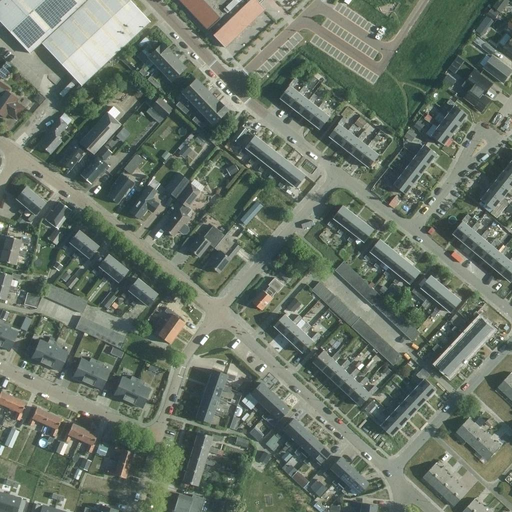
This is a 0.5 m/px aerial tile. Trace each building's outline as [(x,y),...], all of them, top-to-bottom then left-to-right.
[(130,0),(0,0),(0,21),(30,54),(42,43),(82,85),(150,20),(130,0)] [(178,0),(193,15),(197,19),(224,48),(250,23),(248,22),(252,19),(253,20),(265,9),(258,3),(261,0),(274,0),(178,0)] [(498,0),(493,7),(501,13),(510,1),(507,0),(498,0)] [(503,48),(511,54),(511,22),(510,21),(503,30),(511,37),(503,48)] [(475,31),(481,35),(486,29),(480,25),(475,31)] [(140,47),(148,40),(145,37),(137,44),(140,47)] [(481,48),(491,55),(495,50),(485,42),(481,48)] [(156,65),(170,52),(162,43),(148,57),(156,65)] [(163,73),(177,60),(170,52),(156,65),(163,73)] [(455,73),(464,61),(458,56),(449,68),(455,73)] [(511,71),(511,70),(493,56),(484,68),(503,83),(511,71)] [(177,60),(163,73),(171,81),(185,68),(177,60)] [(8,61),(0,70),(0,73),(5,78),(14,67),(8,61)] [(474,70),(465,81),(462,86),(469,92),(464,98),(475,107),(474,108),(481,113),(491,100),(484,95),(493,84),(474,70)] [(443,81),(451,87),(456,81),(448,75),(443,81)] [(189,100),(203,87),(195,79),(182,93),(189,100)] [(281,99),(290,107),(300,94),(299,93),(293,88),(298,82),(294,79),(289,86),(290,87),(281,99)] [(10,90),(0,83),(0,115),(5,119),(9,113),(17,119),(24,109),(16,103),(17,100),(8,94),(10,90)] [(310,102),(309,101),(302,96),(308,89),(304,86),(299,93),(300,94),(290,107),(300,114),(310,102)] [(197,108),(211,95),(203,87),(189,100),(197,108)] [(39,104),(44,99),(38,94),(34,99),(39,104)] [(310,102),(300,114),(310,122),(320,110),(318,108),(312,104),(318,97),(314,94),(309,101),(310,102)] [(204,116),(218,103),(211,95),(197,108),(204,116)] [(163,119),(171,110),(158,98),(150,107),(163,119)] [(447,116),(460,125),(468,115),(456,106),(456,105),(450,100),(447,104),(453,109),(448,115),(447,116)] [(213,124),(227,110),(219,102),(218,103),(204,116),(213,124)] [(320,110),(310,122),(320,130),(330,117),(323,111),(328,105),(324,102),(318,108),(320,110)] [(107,114),(113,120),(119,113),(112,107),(107,114)] [(452,135),(460,125),(447,116),(448,115),(442,110),(439,113),(446,118),(441,124),(440,126),(452,135)] [(63,114),(60,118),(68,125),(71,121),(63,114)] [(113,120),(107,114),(78,144),(74,140),(63,155),(65,156),(60,162),(70,170),(76,161),(78,163),(87,151),(92,155),(120,126),(113,120)] [(349,132),(348,131),(342,126),(347,120),(343,117),(338,124),(339,125),(330,137),(340,145),(349,132)] [(68,125),(60,118),(48,131),(48,132),(50,133),(39,146),(49,155),(61,143),(56,138),(68,125)] [(445,145),(452,135),(440,126),(441,124),(435,119),(432,123),(431,124),(426,131),(432,136),(445,145)] [(353,125),(348,131),(349,132),(340,145),(350,152),(359,140),(358,139),(352,134),(357,127),(353,125)] [(247,131),(242,126),(232,139),(237,144),(247,131)] [(404,136),(411,142),(417,135),(410,129),(404,136)] [(369,148),(368,146),(362,142),(367,135),(363,132),(358,139),(359,140),(350,152),(360,160),(369,148)] [(255,156),(264,144),(254,136),(254,137),(253,138),(245,147),(244,146),(238,154),(241,157),(247,150),(253,155),(255,156)] [(369,148),(360,160),(370,168),(379,155),(372,150),(377,143),(373,140),(368,146),(369,148)] [(184,158),(191,150),(185,144),(178,153),(184,158)] [(265,164),(274,152),(264,144),(255,156),(253,155),(248,162),(251,165),(257,158),(263,163),(265,164)] [(410,152),(416,157),(417,155),(430,165),(438,155),(425,145),(419,153),(412,148),(410,152)] [(103,163),(110,154),(103,148),(95,157),(96,157),(80,176),(90,184),(97,176),(100,178),(108,168),(103,163)] [(284,160),(274,152),(265,164),(263,163),(258,170),(261,173),(267,166),(273,170),(275,172),(284,160)] [(137,154),(132,159),(123,170),(130,175),(143,160),(137,154)] [(422,175),(430,165),(417,155),(416,157),(411,163),(405,158),(402,162),(408,167),(410,165),(422,175)] [(285,180),(294,168),(284,160),(275,172),(273,170),(267,178),(271,181),(277,174),(283,179),(285,180)] [(229,176),(238,171),(235,164),(226,169),(229,176)] [(402,175),(414,185),(422,175),(410,165),(408,167),(404,173),(397,168),(394,172),(401,177),(402,175)] [(304,176),(294,168),(285,180),(283,179),(277,186),(281,188),(287,181),(295,188),(304,176)] [(511,176),(505,171),(497,181),(509,190),(511,189),(511,187),(511,176)] [(167,192),(175,199),(189,182),(178,174),(172,181),(174,183),(167,192)] [(249,184),(252,175),(245,174),(243,182),(249,184)] [(123,196),(125,197),(134,185),(121,175),(110,190),(111,191),(107,197),(117,204),(123,196)] [(402,175),(401,177),(396,183),(390,178),(387,181),(394,187),(395,185),(407,195),(414,185),(402,175)] [(502,200),(503,199),(508,193),(511,195),(511,189),(509,190),(497,181),(489,190),(502,200)] [(200,201),(204,195),(190,184),(177,200),(182,204),(179,208),(182,210),(181,212),(178,209),(167,223),(168,224),(163,230),(173,237),(178,231),(182,235),(186,234),(188,232),(188,228),(184,225),(190,219),(186,216),(191,210),(188,208),(196,198),(200,201)] [(143,216),(154,201),(150,198),(155,190),(148,185),(142,193),(143,194),(129,213),(139,220),(142,215),(143,216)] [(21,215),(27,209),(25,208),(35,196),(26,188),(15,200),(23,206),(18,212),(21,215)] [(502,200),(489,190),(482,200),(494,210),(491,213),(498,218),(506,208),(509,204),(503,199),(502,200)] [(25,208),(27,209),(32,214),(27,220),(31,223),(37,217),(35,215),(45,204),(35,196),(25,208)] [(44,220),(57,229),(70,212),(59,204),(52,213),(50,212),(44,220)] [(337,220),(343,225),(344,226),(354,214),(344,206),(334,217),(328,224),(331,228),(337,220)] [(364,222),(354,214),(344,226),(343,225),(338,232),(341,235),(347,228),(353,233),(355,234),(364,222)] [(473,230),(472,229),(466,224),(472,218),(468,215),(462,222),(463,222),(454,234),(463,242),(473,230)] [(374,230),(364,222),(355,234),(353,233),(348,240),(351,243),(357,236),(365,242),(374,230)] [(483,238),(481,237),(475,232),(481,225),(477,222),(472,229),(473,230),(463,242),(473,250),(483,238)] [(215,248),(225,235),(213,226),(203,239),(199,235),(188,249),(199,258),(210,244),(215,248)] [(56,245),(63,236),(54,230),(48,239),(56,245)] [(492,246),(491,245),(485,240),(490,233),(487,230),(481,237),(483,238),(473,250),(482,258),(492,246)] [(71,244),(77,249),(79,251),(88,239),(78,231),(69,243),(67,241),(62,248),(65,251),(71,244)] [(227,233),(220,241),(215,248),(219,251),(208,265),(219,274),(240,248),(232,242),(234,239),(227,233)] [(17,253),(18,251),(20,243),(28,245),(29,241),(21,238),(20,240),(6,236),(3,249),(17,253)] [(502,254),(500,253),(495,248),(500,241),(497,238),(491,245),(492,246),(482,258),(492,266),(502,254)] [(79,251),(77,249),(72,256),(76,259),(81,252),(89,259),(98,247),(88,239),(79,251)] [(364,259),(368,262),(373,255),(379,259),(380,260),(390,248),(380,240),(371,252),(370,251),(364,259)] [(492,266),(502,274),(511,262),(510,260),(504,256),(509,249),(506,246),(500,253),(502,254),(492,266)] [(390,268),(400,256),(390,248),(380,260),(379,259),(373,266),(377,269),(382,262),(388,267),(390,268)] [(25,253),(18,251),(17,253),(3,249),(0,258),(0,261),(14,265),(16,255),(24,258),(25,253)] [(108,275),(118,263),(108,255),(98,266),(97,265),(91,272),(95,274),(100,268),(106,274),(108,275)] [(400,276),(410,264),(400,256),(390,268),(388,267),(383,273),(386,276),(392,269),(398,274),(400,276)] [(511,257),(510,260),(511,262),(502,274),(511,282),(511,280),(511,257)] [(59,271),(62,266),(57,262),(53,267),(59,271)] [(340,275),(349,266),(344,262),(335,271),(340,275)] [(108,275),(106,274),(101,280),(105,283),(110,276),(118,283),(127,271),(118,263),(108,275)] [(400,276),(398,274),(392,281),(396,284),(402,277),(409,284),(419,272),(410,264),(400,276)] [(345,279),(353,270),(349,266),(340,275),(345,279)] [(278,274),(287,282),(291,277),(283,270),(278,274)] [(349,284),(358,275),(353,270),(345,279),(349,284)] [(0,285),(9,288),(9,286),(11,279),(19,281),(20,276),(12,274),(11,275),(0,272),(0,285)] [(65,282),(70,276),(66,272),(61,278),(65,282)] [(354,288),(362,279),(358,275),(349,284),(354,288)] [(71,289),(78,280),(73,276),(65,284),(71,289)] [(432,296),(442,284),(432,276),(422,288),(418,284),(412,291),(425,302),(431,295),(432,296)] [(277,293),(283,286),(275,278),(268,285),(270,286),(265,292),(263,290),(253,302),(262,311),(273,299),(271,297),(276,292),(277,293)] [(138,299),(148,287),(138,279),(128,290),(126,289),(121,296),(125,299),(130,293),(136,297),(138,299)] [(359,292),(367,284),(362,279),(354,288),(359,292)] [(317,294),(324,286),(320,283),(313,290),(317,294)] [(42,295),(48,298),(53,286),(48,284),(42,295)] [(363,297),(372,288),(367,284),(359,292),(363,297)] [(441,304),(451,293),(442,284),(432,296),(431,295),(425,302),(422,305),(426,308),(434,298),(440,303),(441,304)] [(17,289),(9,286),(9,288),(0,285),(0,299),(5,301),(8,291),(16,293),(17,289)] [(54,301),(59,289),(53,286),(48,298),(54,301)] [(320,298),(328,290),(324,286),(317,294),(320,298)] [(138,299),(136,297),(131,304),(135,307),(140,301),(148,307),(158,295),(148,287),(138,299)] [(368,301),(376,292),(372,288),(363,297),(368,301)] [(59,303),(65,291),(59,289),(54,301),(59,303)] [(324,301),(332,294),(328,290),(320,298),(324,301)] [(65,306),(71,294),(65,291),(59,303),(65,306)] [(109,307),(117,297),(110,292),(100,304),(107,309),(109,307)] [(374,304),(381,297),(376,292),(368,301),(373,306),(374,304)] [(390,301),(394,296),(390,292),(385,297),(390,301)] [(35,308),(39,296),(27,293),(24,304),(35,308)] [(441,304),(440,303),(434,310),(438,313),(443,306),(451,313),(461,301),(451,293),(441,304)] [(71,308),(76,296),(71,294),(65,306),(71,308)] [(328,305),(335,297),(332,294),(324,301),(328,305)] [(77,311),(82,299),(76,296),(71,308),(77,311)] [(118,306),(122,301),(117,297),(113,302),(118,306)] [(332,309),(339,301),(335,297),(328,305),(332,309)] [(378,308),(385,300),(381,297),(374,304),(378,308)] [(301,304),(296,298),(288,306),(294,312),(301,304)] [(82,299),(77,311),(82,313),(88,301),(82,299)] [(382,312),(389,304),(385,300),(378,308),(382,312)] [(336,312),(343,305),(339,301),(332,309),(336,312)] [(386,315),(393,308),(389,304),(382,312),(386,315)] [(340,316),(347,308),(343,305),(336,312),(340,316)] [(415,316),(419,310),(414,306),(410,312),(415,316)] [(165,325),(177,334),(185,324),(173,315),(174,313),(167,308),(164,312),(171,317),(167,323),(165,325)] [(344,320),(351,312),(347,308),(340,316),(344,320)] [(390,319),(397,311),(393,308),(386,315),(390,319)] [(0,318),(5,320),(9,313),(2,310),(0,315),(0,318)] [(394,323),(401,315),(397,311),(390,319),(394,323)] [(472,328),(484,339),(493,329),(482,319),(483,318),(476,311),(473,315),(479,321),(474,327),(472,328)] [(348,323),(355,316),(351,312),(344,320),(348,323)] [(295,324),(296,325),(302,318),(299,315),(292,322),(285,315),(275,326),(284,335),(295,324)] [(397,327),(405,319),(401,315),(394,323),(397,327)] [(348,323),(352,327),(359,319),(355,316),(348,323)] [(81,331),(86,319),(81,317),(76,329),(81,331)] [(356,331),(365,322),(360,318),(359,319),(352,327),(356,331)] [(86,319),(81,331),(87,334),(92,322),(86,319)] [(165,325),(167,323),(160,319),(157,322),(164,327),(157,336),(170,345),(177,334),(165,325)] [(402,331),(409,323),(405,319),(397,327),(402,331)] [(464,337),(475,348),(484,339),(472,328),(474,327),(467,321),(464,324),(470,330),(465,336),(464,337)] [(5,322),(0,333),(0,346),(10,351),(19,331),(11,327),(12,325),(5,322)] [(92,336),(98,325),(92,322),(87,334),(92,336)] [(296,325),(295,324),(284,335),(294,344),(304,333),(305,334),(311,327),(307,322),(300,329),(296,325)] [(361,336),(370,327),(365,322),(356,331),(361,336)] [(406,334),(413,326),(409,323),(402,331),(406,334)] [(98,339),(103,327),(98,325),(92,336),(98,339)] [(409,338),(417,330),(413,326),(406,334),(409,338)] [(466,357),(475,348),(464,337),(465,336),(455,326),(452,330),(462,340),(457,345),(455,347),(466,357)] [(104,341),(109,330),(103,327),(98,339),(104,341)] [(365,340),(374,331),(370,327),(361,336),(365,340)] [(109,344),(115,332),(109,330),(104,341),(109,344)] [(417,330),(409,338),(413,341),(420,333),(417,330)] [(370,344),(379,335),(374,331),(365,340),(370,344)] [(115,346),(120,335),(115,332),(109,344),(115,346)] [(304,333),(294,344),(303,353),(313,342),(314,343),(321,336),(317,333),(311,339),(305,334),(304,333)] [(126,337),(120,335),(115,346),(121,349),(126,337)] [(375,349),(383,340),(379,335),(370,344),(375,349)] [(332,346),(337,341),(334,337),(329,343),(332,346)] [(45,365),(56,342),(49,339),(47,343),(39,340),(31,358),(45,365)] [(446,356),(458,367),(466,357),(455,347),(457,345),(450,339),(447,343),(453,349),(448,354),(446,356)] [(379,353),(388,344),(383,340),(375,349),(379,353)] [(56,342),(45,365),(60,371),(68,353),(60,349),(62,345),(56,342)] [(384,357),(393,348),(388,344),(379,353),(384,357)] [(448,354),(442,348),(437,344),(432,349),(437,353),(439,352),(445,358),(438,365),(449,376),(458,367),(446,356),(448,354)] [(121,358),(123,352),(112,347),(110,353),(121,358)] [(388,362),(397,353),(393,348),(384,357),(388,362)] [(333,360),(335,361),(341,355),(338,352),(332,358),(324,351),(314,362),(323,371),(333,360)] [(397,353),(388,362),(393,366),(402,357),(397,353)] [(87,383),(97,361),(91,358),(89,362),(81,358),(73,377),(87,383)] [(341,367),(335,361),(333,360),(323,371),(332,380),(342,369),(344,370),(350,363),(347,360),(341,367)] [(97,361),(87,383),(101,390),(110,371),(102,368),(104,364),(97,361)] [(387,375),(391,371),(387,367),(383,371),(387,375)] [(342,369),(332,380),(342,388),(352,377),(353,378),(360,371),(356,368),(350,375),(344,370),(342,369)] [(223,387),(223,385),(226,378),(234,381),(235,377),(227,373),(226,375),(212,370),(208,382),(223,387)] [(416,388),(428,399),(436,390),(426,380),(427,378),(420,372),(417,375),(423,381),(417,387),(416,388)] [(508,397),(511,393),(511,373),(498,388),(508,397)] [(128,402),(138,379),(132,376),(130,380),(122,377),(113,395),(128,402)] [(359,384),(353,378),(352,377),(342,388),(351,397),(361,386),(363,387),(369,380),(366,377),(359,384)] [(238,388),(244,394),(254,383),(248,378),(238,388)] [(138,379),(128,402),(142,408),(150,390),(142,386),(144,382),(138,379)] [(408,398),(419,408),(428,399),(416,388),(417,387),(411,381),(408,385),(414,391),(409,397),(408,398)] [(231,388),(223,385),(223,387),(208,382),(204,394),(218,399),(219,397),(222,390),(230,393),(231,388)] [(249,393),(241,401),(251,409),(252,408),(258,402),(259,403),(270,392),(261,383),(250,394),(249,393)] [(361,386),(351,397),(361,406),(370,395),(371,396),(378,389),(375,386),(368,393),(363,387),(361,386)] [(409,397),(402,390),(399,394),(406,400),(400,406),(399,407),(410,418),(419,408),(408,398),(409,397)] [(0,404),(9,408),(13,398),(1,392),(0,394),(0,404)] [(258,402),(252,408),(253,409),(255,411),(261,405),(267,410),(269,411),(279,400),(270,392),(259,403),(258,402)] [(227,400),(219,397),(218,399),(204,394),(200,405),(214,410),(215,409),(217,402),(226,404),(227,400)] [(13,398),(9,408),(17,412),(14,419),(19,421),(22,413),(21,413),(25,403),(13,398)] [(390,416),(401,427),(410,418),(399,407),(400,406),(394,399),(390,403),(397,409),(391,415),(390,416)] [(267,410),(261,417),(262,418),(265,420),(271,414),(278,420),(288,409),(279,400),(269,411),(267,410)] [(223,412),(215,409),(214,410),(200,405),(195,417),(210,423),(213,413),(221,416),(223,412)] [(44,424),(49,414),(37,408),(32,418),(31,417),(27,425),(32,427),(35,420),(44,424)] [(390,416),(391,415),(385,409),(382,412),(388,418),(381,426),(393,436),(401,427),(390,416)] [(49,414),(44,424),(53,428),(50,435),(54,437),(58,429),(57,429),(61,419),(49,414)] [(467,441),(480,427),(470,417),(457,432),(467,441)] [(292,439),(303,427),(293,418),(283,429),(282,428),(276,435),(279,438),(285,432),(291,437),(292,439)] [(80,440),(85,429),(72,424),(68,434),(66,433),(63,441),(68,443),(71,436),(80,440)] [(301,447),(312,436),(303,427),(292,439),(291,437),(285,444),(288,447),(294,441),(300,446),(301,447)] [(477,451),(491,437),(480,427),(467,441),(477,451)] [(11,448),(18,434),(19,432),(12,428),(11,431),(4,445),(11,448)] [(254,428),(249,433),(258,441),(262,436),(254,428)] [(85,429),(80,440),(89,444),(86,451),(91,453),(94,445),(93,445),(97,435),(85,429)] [(208,449),(209,447),(211,439),(220,442),(221,438),(212,435),(211,437),(197,432),(193,444),(208,449)] [(275,434),(269,440),(274,444),(279,438),(276,435),(275,434)] [(311,456),(321,444),(312,436),(301,447),(300,446),(294,453),(298,456),(304,449),(309,455),(311,456)] [(235,444),(247,447),(249,440),(237,437),(235,444)] [(491,437),(477,451),(488,461),(501,446),(491,437)] [(63,455),(67,445),(60,442),(56,452),(63,455)] [(208,449),(193,444),(189,457),(205,461),(205,459),(208,451),(220,455),(221,451),(209,447),(208,449)] [(311,456),(309,455),(303,461),(307,464),(313,458),(320,465),(331,453),(321,444),(311,456)] [(118,462),(129,466),(133,453),(123,449),(123,448),(115,446),(114,451),(121,453),(118,462)] [(258,460),(265,465),(272,455),(265,451),(258,460)] [(286,462),(292,456),(287,451),(281,457),(286,462)] [(201,474),(202,471),(204,463),(213,466),(214,462),(205,459),(205,461),(189,457),(186,469),(201,474)] [(339,477),(349,465),(341,457),(330,468),(329,467),(323,474),(326,477),(332,471),(338,476),(339,477)] [(91,461),(83,458),(79,467),(88,471),(91,461)] [(0,461),(0,462),(0,474),(24,482),(27,470),(0,461)] [(125,479),(129,466),(118,462),(115,471),(108,469),(106,474),(115,477),(115,475),(125,479)] [(434,487),(447,472),(437,463),(423,477),(434,487)] [(290,465),(284,471),(291,477),(296,471),(290,465)] [(332,482),(336,485),(337,484),(343,489),(347,485),(348,486),(359,474),(349,465),(339,477),(338,476),(332,482)] [(210,474),(202,471),(201,474),(186,469),(182,481),(197,486),(200,475),(209,478),(210,474)] [(297,471),(291,477),(303,488),(309,481),(297,471)] [(444,497),(458,482),(447,472),(434,487),(444,497)] [(347,485),(343,489),(341,491),(345,494),(351,488),(358,495),(369,483),(359,474),(348,486),(347,485)] [(318,481),(311,489),(318,496),(325,488),(318,481)] [(458,482),(444,497),(454,506),(468,492),(458,482)] [(0,492),(0,510),(3,511),(8,495),(0,492)] [(175,504),(201,511),(205,499),(192,495),(191,498),(178,494),(175,504)] [(8,495),(3,511),(4,511),(23,511),(27,500),(8,495)] [(482,511),(486,508),(475,499),(463,511),(482,511)] [(213,511),(218,511),(221,503),(213,501),(210,511),(213,511)] [(375,511),(376,505),(362,503),(362,502),(353,501),(352,506),(360,507),(359,511),(375,511)] [(36,503),(33,511),(53,511),(54,509),(36,503)]
